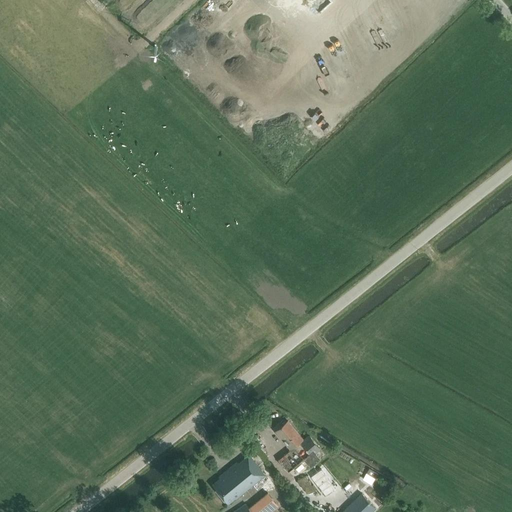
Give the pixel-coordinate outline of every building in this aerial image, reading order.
[(244,54),(253,45),(249,41),(240,50),(244,54)] [(257,47),(248,54),(252,58),(260,51),(257,47)] [(251,427),(245,419),(237,425),(236,424),(232,428),(239,437),(251,427)] [(304,440),(287,421),(275,432),(290,449),(278,459),(288,472),(304,459),(310,466),(320,459),(315,452),(320,448),(310,435),(304,440)] [(265,475),(250,455),(240,463),(238,462),(225,472),(225,474),(213,483),(228,503),(235,498),(265,475)] [(350,477),(365,484),(371,470),(356,464),(350,477)] [(341,484),(353,495),(359,488),(346,477),(341,484)] [(1,489),(3,495),(13,491),(10,485),(1,489)] [(268,493),(249,508),(252,511),(269,511),(277,506),(268,493)] [(371,511),(376,507),(362,493),(342,511),(371,511)] [(252,511),(249,508),(245,503),(231,511),(252,511)]
